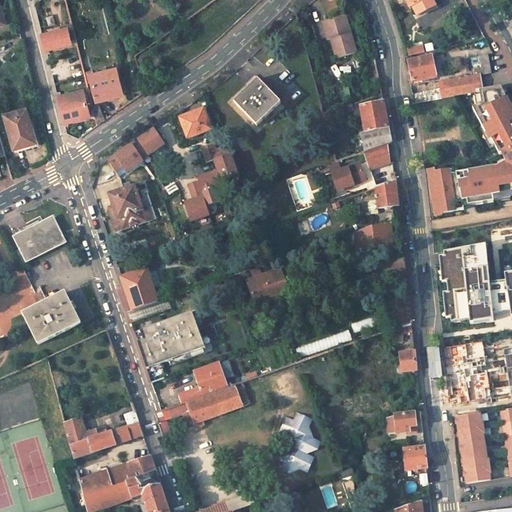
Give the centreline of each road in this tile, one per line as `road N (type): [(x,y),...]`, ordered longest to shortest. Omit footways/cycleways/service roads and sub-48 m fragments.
road 1 (unclassified): [(375,0),(415,195),(425,349),(446,492)]
road 2 (unclassified): [(65,168),(177,511)]
road 3 (unclassified): [(278,0),(216,59),(65,168)]
road 4 (unclassified): [(19,0),(65,168)]
